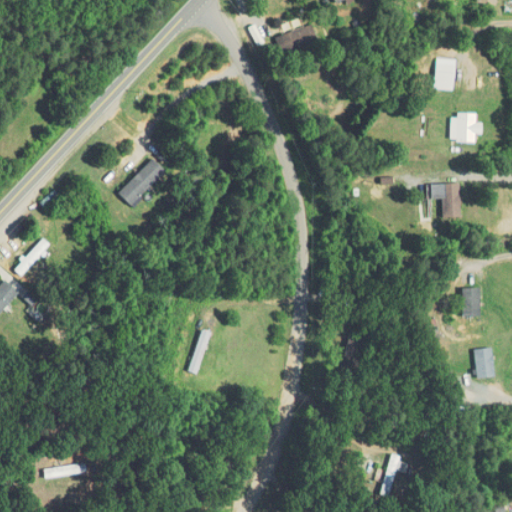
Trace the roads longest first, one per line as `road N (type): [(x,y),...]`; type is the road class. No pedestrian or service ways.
road 1 (residential): [(205,1),(263,112),(296,204),(302,262),(291,388),(264,481),(244,511)]
road 2 (primary): [(0,222),(205,0)]
